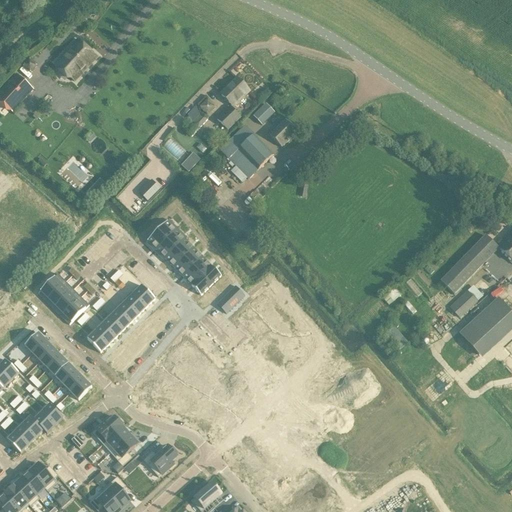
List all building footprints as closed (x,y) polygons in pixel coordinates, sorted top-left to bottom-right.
[(75,82),(97,58),(78,40),(56,64),(75,82)] [(30,73),(45,66),(40,55),(25,62),(30,73)] [(16,77),(0,94),(0,102),(12,114),(32,92),(16,77)] [(221,95),(233,107),(249,92),(237,79),(221,95)] [(198,106),(209,116),(217,106),(206,97),(198,106)] [(266,105),(254,117),(262,126),(275,114),(266,105)] [(196,107),(187,115),(193,121),(202,113),(196,107)] [(228,131),(241,118),(230,107),(217,120),(228,131)] [(192,137),(208,120),(201,114),(191,125),(189,124),(184,130),(192,137)] [(282,148),(297,133),(285,121),(270,136),(282,148)] [(254,136),(229,161),(248,180),(274,156),(254,136)] [(193,154),(182,166),(189,173),(200,161),(193,154)] [(86,194),(92,200),(106,185),(100,179),(86,194)] [(152,181),(139,194),(147,202),(160,189),(152,181)] [(301,185),(299,195),(306,196),(307,186),(301,185)] [(11,187),(0,199),(0,202),(7,209),(19,194),(11,187)] [(19,194),(7,209),(14,215),(27,201),(19,194)] [(27,201),(14,215),(22,222),(35,207),(27,201)] [(35,207),(22,222),(30,229),(42,214),(35,207)] [(42,214),(30,229),(38,235),(50,221),(42,214)] [(50,221),(38,235),(46,242),(58,228),(50,221)] [(168,222),(158,232),(167,241),(177,231),(168,222)] [(253,224),(246,230),(262,249),(270,243),(253,224)] [(177,231),(167,241),(176,250),(186,240),(177,231)] [(158,232),(148,242),(157,251),(167,241),(158,232)] [(454,295),(499,249),(511,261),(511,232),(497,247),(486,236),(441,282),(454,295)] [(186,240),(176,250),(184,259),(195,249),(186,240)] [(167,241),(157,251),(165,260),(176,250),(167,241)] [(7,247),(0,256),(0,278),(3,276),(7,280),(7,281),(7,282),(24,262),(7,247)] [(195,249),(184,259),(193,268),(203,258),(195,249)] [(176,250),(165,260),(166,260),(174,269),(184,259),(176,250)] [(203,258),(193,268),(202,277),(212,267),(203,258)] [(184,259),(174,269),(183,278),(193,268),(184,259)] [(212,267),(202,277),(211,287),(221,277),(212,267)] [(193,268),(183,278),(192,287),(202,277),(193,268)] [(73,269),(69,273),(73,277),(77,273),(73,269)] [(119,271),(115,276),(119,279),(123,275),(119,271)] [(77,273),(73,277),(77,281),(81,277),(77,273)] [(58,275),(41,293),(49,301),(66,283),(58,275)] [(115,276),(111,280),(115,284),(119,279),(115,276)] [(202,277),(192,287),(201,297),(211,287),(202,277)] [(66,283),(49,301),(56,308),(74,291),(66,283)] [(107,283),(103,287),(107,291),(111,287),(107,283)] [(88,284),(84,288),(88,292),(92,288),(88,284)] [(396,286),(379,300),(385,307),(401,293),(396,286)] [(142,287),(134,295),(147,308),(155,300),(142,287)] [(92,288),(88,292),(92,296),(96,293),(92,288)] [(74,291),(56,308),(64,316),(82,299),(74,291)] [(459,318),(474,304),(477,302),(467,292),(450,308),(459,318)] [(134,295),(126,302),(140,316),(147,308),(134,295)] [(487,308),(496,300),(491,295),(482,303),(487,308)] [(482,359),(511,331),(511,312),(499,298),(460,334),(482,359)] [(82,299),(64,316),(72,324),(89,307),(82,299)] [(101,299),(97,304),(101,307),(105,303),(101,299)] [(252,303),(244,311),(257,326),(261,323),(264,326),(270,321),(267,317),(277,308),(269,299),(257,309),(252,303)] [(126,302),(119,310),(132,323),(140,316),(126,302)] [(412,315),(416,312),(408,302),(404,305),(412,315)] [(97,304),(93,308),(97,312),(101,307),(97,304)] [(119,310),(111,318),(124,331),(132,323),(119,310)] [(86,315),(82,319),(86,323),(90,318),(86,315)] [(111,318),(103,325),(117,339),(124,331),(111,318)] [(82,319),(78,323),(82,327),(86,323),(82,319)] [(103,325),(96,333),(109,346),(117,339),(103,325)] [(391,327),(379,337),(395,355),(407,344),(391,327)] [(279,334),(271,342),(284,357),(288,354),(291,357),(297,352),(294,348),(304,339),(296,329),(284,340),(279,334)] [(96,333),(88,341),(101,354),(109,346),(96,333)] [(38,334),(25,347),(33,355),(46,342),(38,334)] [(192,337),(184,345),(198,360),(206,352),(192,337)] [(46,342),(33,355),(40,363),(54,350),(46,342)] [(184,345),(175,353),(190,368),(198,360),(184,345)] [(54,350),(40,363),(48,371),(61,357),(54,350)] [(175,353),(167,361),(182,376),(190,368),(175,353)] [(61,357),(48,371),(56,378),(69,365),(61,357)] [(262,365),(253,374),(268,389),(277,380),(267,370),(271,366),(263,357),(259,362),(262,365)] [(6,361),(0,366),(0,371),(11,382),(19,374),(6,361)] [(18,361),(14,365),(18,369),(22,366),(18,361)] [(167,361),(159,369),(174,384),(182,376),(167,361)] [(69,365),(56,378),(63,386),(77,373),(69,365)] [(22,366),(18,369),(23,374),(27,370),(22,366)] [(159,369),(151,377),(165,392),(174,384),(159,369)] [(0,371),(0,386),(3,390),(11,382),(0,371)] [(324,372),(307,387),(313,394),(319,389),(325,397),(342,382),(334,374),(329,378),(324,372)] [(77,373),(63,386),(71,394),(84,380),(77,373)] [(241,378),(237,383),(244,391),(249,387),(259,398),(268,389),(253,374),(245,382),(241,378)] [(33,377),(29,381),(34,385),(38,381),(33,377)] [(151,377),(142,386),(157,400),(165,392),(151,377)] [(84,380),(71,394),(79,402),(92,388),(84,380)] [(38,381),(34,385),(36,387),(38,389),(42,385),(38,381)] [(342,382),(325,397),(332,404),(326,409),(332,416),(349,401),(348,400),(344,395),(349,391),(342,382)] [(30,386),(26,390),(30,394),(34,390),(30,386)] [(226,399),(217,407),(232,423),(241,414),(231,404),(235,400),(228,391),(223,396),(226,399)] [(36,392),(32,396),(36,400),(40,396),(36,392)] [(49,392),(45,396),(49,400),(53,396),(49,392)] [(53,396),(49,400),(53,404),(57,400),(53,396)] [(19,397),(14,401),(18,405),(23,401),(19,397)] [(290,397),(284,403),(286,406),(284,408),(298,423),(306,416),(309,420),(314,415),(305,406),(301,410),(290,397)] [(14,401),(10,405),(14,409),(18,405),(14,401)] [(349,401),(332,416),(337,423),(343,417),(350,425),(367,410),(359,402),(354,407),(350,402),(349,401)] [(25,403),(20,407),(24,411),(29,407),(25,403)] [(60,404),(57,408),(61,412),(65,408),(60,404)] [(50,406),(42,414),(55,427),(63,419),(50,406)] [(20,407),(16,412),(20,415),(24,411),(20,407)] [(205,412),(201,416),(209,425),(213,421),(223,431),(232,423),(217,407),(209,415),(205,412)] [(284,408),(276,415),(289,430),(298,423),(284,408)] [(367,410),(350,425),(357,432),(351,438),(356,444),(374,429),(373,428),(372,428),(368,424),(374,419),(367,410)] [(35,421),(34,421),(44,431),(44,432),(47,435),(55,427),(42,414),(35,421)] [(276,415),(268,422),(281,438),(289,430),(276,415)] [(31,417),(23,426),(36,439),(44,432),(44,431),(34,421),(35,421),(31,417)] [(9,418),(5,423),(9,427),(13,422),(9,418)] [(101,427),(92,434),(103,446),(123,428),(123,429),(123,428),(122,426),(123,425),(118,419),(116,421),(114,418),(114,419),(103,429),(101,427)] [(268,422),(260,429),(273,445),(281,438),(268,422)] [(5,423),(1,427),(5,431),(9,427),(5,423)] [(23,426),(16,433),(29,447),(36,439),(23,426)] [(123,428),(103,446),(111,454),(130,437),(123,429),(123,428)] [(260,429),(251,437),(257,443),(253,447),(261,456),(273,445),(260,429)] [(374,429),(356,444),(362,451),(368,445),(375,453),(391,439),(384,430),(378,435),(375,431),(375,430),(374,429)] [(16,433),(7,441),(21,455),(29,447),(16,433)] [(76,437),(71,441),(80,450),(85,446),(76,437)] [(130,437),(111,454),(123,468),(132,459),(128,455),(138,445),(130,437)] [(391,439),(375,453),(381,461),(375,466),(381,473),(399,458),(397,456),(393,452),(399,447),(391,439)] [(153,453),(144,462),(159,478),(169,469),(167,467),(177,458),(175,456),(177,454),(171,449),(170,450),(168,448),(157,458),(153,453)] [(242,462),(234,469),(240,477),(249,470),(242,462)] [(39,465),(30,473),(45,489),(44,490),(48,493),(57,485),(54,481),(58,477),(50,468),(45,472),(39,465)] [(346,478),(338,485),(351,501),(354,499),(356,502),(362,496),(351,484),(356,480),(347,470),(342,475),(346,478)] [(30,473),(22,481),(36,497),(37,497),(44,490),(45,489),(30,473)] [(118,479),(104,491),(122,511),(129,506),(128,504),(131,502),(121,492),(126,488),(118,479)] [(22,481),(14,489),(30,506),(29,507),(31,509),(40,500),(37,497),(36,497),(22,481)] [(212,484),(191,502),(200,511),(211,511),(215,510),(210,504),(221,495),(212,484)] [(338,485),(329,492),(343,508),(351,501),(338,485)] [(403,488),(394,493),(402,509),(423,498),(417,487),(406,493),(403,488)] [(14,489),(5,496),(19,511),(23,511),(29,507),(30,506),(14,489)] [(122,511),(104,491),(90,504),(97,511),(99,511),(103,509),(105,511),(122,511)] [(329,492),(321,500),(332,511),(338,511),(343,508),(329,492)] [(65,494),(56,502),(61,507),(70,499),(65,494)] [(19,511),(5,496),(0,500),(0,508),(2,511),(0,511),(19,511)] [(423,498),(402,509),(403,511),(423,511),(429,509),(423,498)] [(332,511),(321,500),(309,511),(332,511)]
